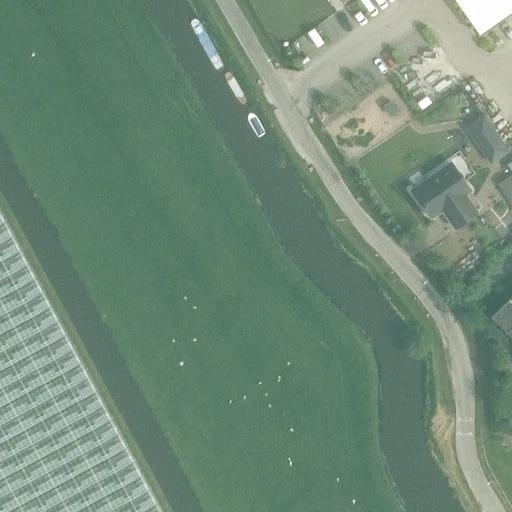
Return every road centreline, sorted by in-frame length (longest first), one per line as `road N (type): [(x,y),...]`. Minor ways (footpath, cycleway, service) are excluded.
road 1 (residential): [(493,511),(464,461),(462,369),(436,302),(320,166),(226,0)]
road 2 (unknown): [(277,89),(411,0)]
road 3 (unknown): [(416,0),(475,58),(511,80)]
